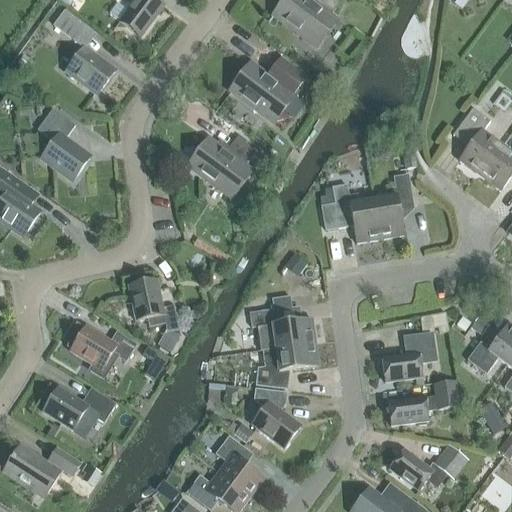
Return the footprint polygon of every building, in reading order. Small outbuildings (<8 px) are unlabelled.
[(140,39),(163,9),(153,1),(153,0),(136,0),(137,0),(120,23),(140,39)] [(315,0),(317,1),(314,6),(305,0),(284,0),(272,17),(317,50),(313,46),(332,21),(336,24),(337,23),(329,18),(340,3),(335,0),(315,0)] [(83,51),(85,51),(96,36),(64,12),(53,27),(83,51)] [(96,98),(115,73),(85,51),(83,51),(66,75),(96,98)] [(267,79),(249,65),(229,92),(274,126),(274,125),(270,122),(289,96),(293,100),(294,99),(292,98),(305,81),(280,62),(267,79)] [(479,178),(502,148),(482,134),(490,124),(472,111),(454,135),(471,147),(459,163),(479,178)] [(72,184),(90,159),(65,142),(75,129),(52,112),(37,133),(53,145),(41,162),(72,184)] [(229,157),(207,141),(187,168),(232,201),(232,200),(228,197),(247,172),(251,175),(252,174),(245,169),(255,154),(236,140),(229,150),(233,152),(229,157)] [(511,155),(502,148),(479,178),(500,194),(511,178),(511,155)] [(407,171),(416,169),(414,157),(405,158),(407,171)] [(0,224),(23,240),(40,215),(19,200),(27,189),(0,170),(0,224)] [(373,203),(379,242),(403,238),(399,210),(413,207),(407,177),(393,179),(395,190),(385,192),(387,200),(373,203)] [(379,242),(373,203),(359,205),(357,197),(348,198),(346,187),(331,190),(334,206),(321,208),(325,233),(353,228),(356,246),(379,242)] [(283,270),(297,280),(307,266),(294,256),(283,270)] [(162,310),(156,282),(128,288),(135,324),(147,322),(149,329),(165,326),(165,328),(155,346),(170,354),(179,338),(177,332),(178,332),(174,308),(162,310)] [(275,351),(314,346),(311,322),(284,325),(282,311),(291,309),(289,299),(271,301),(273,312),(249,315),(251,330),(263,329),(264,338),(258,339),(260,353),(266,352),(266,353),(275,351)] [(481,338),(489,327),(478,319),(470,330),(481,338)] [(464,334),(470,326),(462,320),(456,328),(464,334)] [(85,329),(84,330),(76,325),(66,349),(71,352),(70,354),(91,367),(87,373),(103,384),(118,360),(125,365),(136,347),(116,335),(110,344),(85,329)] [(506,368),(511,359),(511,329),(508,327),(490,353),(480,345),(467,363),(486,377),(497,361),(506,368)] [(384,385),(421,380),(420,366),(435,364),(432,336),(404,340),(406,358),(381,361),(384,385)] [(275,351),(277,368),(257,370),(255,388),(287,392),(289,374),(318,370),(314,346),(275,351)] [(148,349),(142,357),(153,364),(163,370),(168,362),(148,349)] [(511,359),(506,368),(511,372),(511,377),(503,390),(511,395),(511,359)] [(390,429),(427,424),(426,415),(459,411),(456,385),(433,388),(435,399),(387,405),(390,429)] [(81,405),(57,390),(42,414),(73,434),(79,423),(90,430),(96,421),(103,425),(115,406),(91,390),(81,405)] [(283,451),(300,429),(280,414),(285,406),(287,395),(255,391),(253,402),(264,410),(251,427),(283,451)] [(241,426),(233,437),(245,446),(253,434),(241,426)] [(509,462),(511,457),(511,439),(509,437),(498,453),(509,462)] [(217,475),(250,500),(264,481),(242,465),(249,455),(228,439),(215,457),(225,465),(217,475)] [(46,466),(19,449),(3,474),(44,500),(62,472),(72,478),(80,467),(56,451),(46,466)] [(453,482),(468,463),(452,451),(438,470),(437,469),(433,474),(403,452),(388,472),(420,495),(428,484),(437,491),(447,478),(453,482)] [(92,489),(101,476),(91,470),(83,483),(92,489)] [(227,511),(240,511),(250,500),(217,475),(209,486),(199,478),(186,495),(207,511),(214,501),(227,511)] [(179,494),(173,490),(165,499),(172,504),(179,494)] [(393,509),(368,491),(352,511),(422,511),(402,497),(393,509)] [(196,511),(182,501),(173,511),(196,511)]
